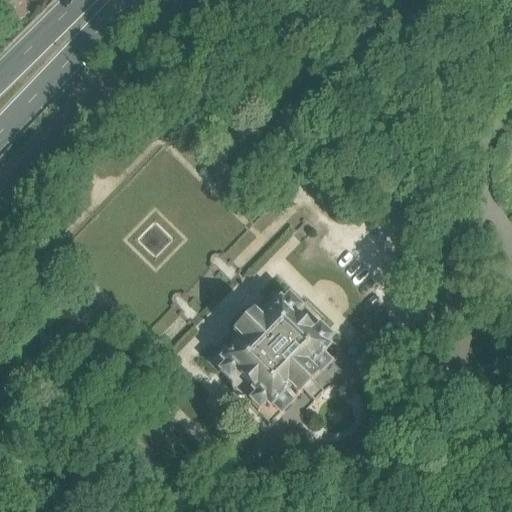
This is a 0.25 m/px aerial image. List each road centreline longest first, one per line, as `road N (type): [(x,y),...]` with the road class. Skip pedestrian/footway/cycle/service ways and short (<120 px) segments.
road 1 (unclassified): [(0,188),(186,0)]
road 2 (primary): [(0,134),(128,0)]
